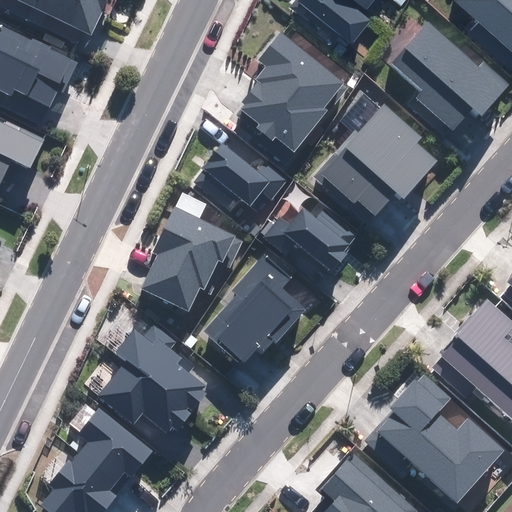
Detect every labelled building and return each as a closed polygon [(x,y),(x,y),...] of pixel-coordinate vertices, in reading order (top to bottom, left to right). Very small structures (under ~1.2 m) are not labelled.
[(107,0),(21,0),(91,33),(107,0)] [(371,20),(345,0),(299,0),(294,7),(314,23),(318,17),(352,44),(371,20)] [(374,0),(354,0),(367,10),(374,0)] [(511,0),(454,0),(511,51),(511,0)] [(78,60),(0,23),(0,91),(10,96),(13,90),(49,107),(57,89),(63,92),(78,60)] [(427,23),(392,62),(423,90),(417,97),(454,129),(473,107),(482,115),(509,85),(484,63),(479,69),(427,23)] [(342,83),(281,33),(259,59),(270,69),(240,106),(259,122),(256,125),(272,138),(275,135),(294,150),(326,111),(321,108),(342,83)] [(381,101),(313,176),(349,208),(358,198),(376,213),(396,191),(403,197),(436,162),(415,144),(421,137),(381,101)] [(0,181),(11,158),(31,167),(44,139),(0,118),(0,181)] [(222,144),(193,180),(229,209),(239,197),(260,214),(286,182),(263,163),(256,172),(222,144)] [(280,219),(267,235),(324,283),(348,254),(342,249),(354,235),(318,205),(310,214),(303,209),(289,226),(280,219)] [(157,254),(142,288),(188,309),(197,289),(213,295),(226,265),(229,267),(243,238),(174,207),(153,252),(157,254)] [(239,294),(206,330),(243,363),(258,346),(265,353),(305,309),(281,288),(291,277),(266,255),(234,291),(239,294)] [(511,320),(488,300),(430,365),(467,397),(476,386),(511,417),(511,320)] [(142,338),(134,331),(115,355),(125,363),(99,396),(135,423),(142,414),(164,431),(171,422),(178,428),(190,413),(184,407),(187,404),(194,409),(205,395),(199,390),(203,385),(176,364),(182,358),(170,349),(175,343),(152,325),(142,338)] [(451,398),(421,373),(392,406),(395,409),(367,441),(402,471),(411,461),(457,502),(504,449),(469,418),(457,430),(437,413),(451,398)] [(154,452),(98,409),(79,433),(89,440),(72,462),(71,461),(51,486),(55,488),(42,504),(51,511),(74,511),(75,510),(77,511),(102,511),(116,496),(109,491),(125,471),(134,478),(154,452)] [(414,511),(417,509),(354,454),(323,489),(336,500),(325,511),(414,511)]
